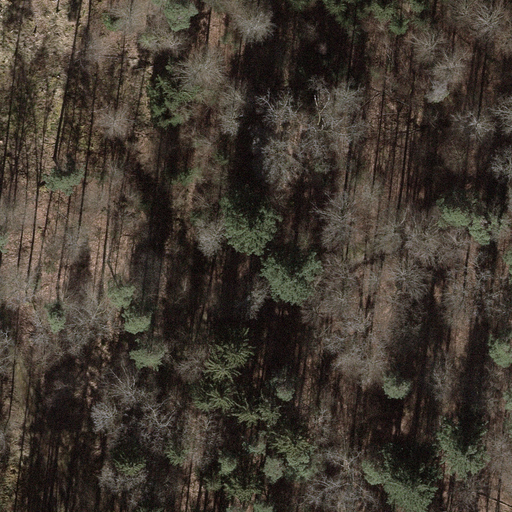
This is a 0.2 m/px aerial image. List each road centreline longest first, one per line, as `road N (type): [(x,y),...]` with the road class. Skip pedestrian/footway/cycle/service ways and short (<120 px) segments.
road 1 (track): [(511,195),(218,312),(147,402),(47,459)]
road 2 (track): [(66,511),(26,375),(0,320)]
